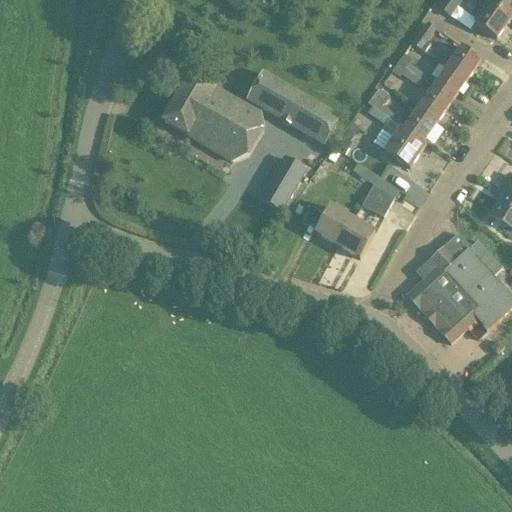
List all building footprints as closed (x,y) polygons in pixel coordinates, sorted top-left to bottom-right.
[(464,2),(462,1),(461,0),(447,0),(439,12),(450,21),(462,4),(464,2)] [(511,0),(465,0),(474,6),(478,0),(479,0),(510,22),(511,19),(511,0)] [(479,0),(478,0),(474,6),(471,10),(480,17),(474,27),(496,43),(510,22),(479,0)] [(436,32),(428,26),(413,47),(422,52),(436,32)] [(461,49),(446,71),(465,85),(480,63),(461,49)] [(401,79),(410,85),(415,79),(413,77),(417,72),(410,67),(406,72),(401,79)] [(451,104),(465,85),(446,71),(432,91),(451,104)] [(415,79),(410,85),(418,92),(423,85),(427,79),(417,72),(413,77),(415,79)] [(263,75),(246,105),(324,150),(341,121),(263,75)] [(190,77),(162,124),(186,139),(187,138),(231,164),(259,117),(243,108),(228,99),(190,77)] [(377,105),(382,109),(389,99),(390,99),(379,91),(367,109),(372,112),(377,105)] [(432,91),(417,112),(436,125),(451,104),(432,91)] [(368,118),(379,125),(387,113),(382,109),(377,105),(372,112),(368,118)] [(394,126),(400,131),(422,146),(423,145),(436,125),(417,112),(411,121),(402,114),(398,120),(387,113),(379,125),(390,133),(394,126)] [(400,131),(383,155),(408,172),(425,148),(422,146),(400,131)] [(334,150),(349,160),(357,147),(342,138),(334,150)] [(297,139),(259,201),(283,216),(321,153),(297,139)] [(352,175),(373,189),(362,209),(383,221),(394,203),(399,194),(358,166),(352,175)] [(511,180),(508,178),(495,198),(500,201),(490,219),(511,232),(511,180)] [(315,237),(339,251),(355,224),(330,210),(315,237)] [(375,235),(355,224),(339,251),(359,262),(375,235)] [(471,251),(458,236),(416,275),(423,283),(406,299),(451,348),(468,332),(478,343),(488,334),(487,333),(511,310),(511,300),(493,280),(503,271),(478,245),(471,251)] [(497,343),(490,350),(498,359),(505,353),(497,343)] [(511,383),(500,395),(511,408),(511,383)]
